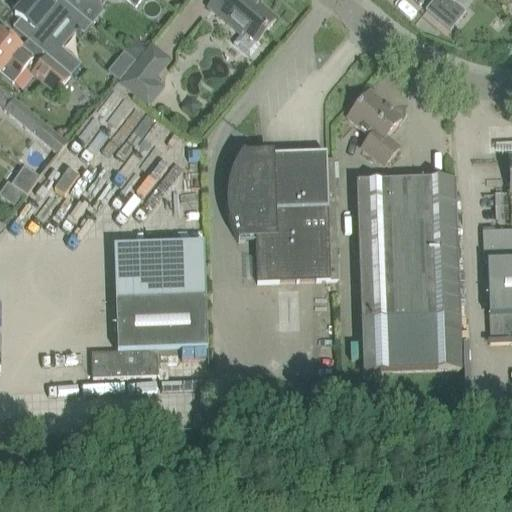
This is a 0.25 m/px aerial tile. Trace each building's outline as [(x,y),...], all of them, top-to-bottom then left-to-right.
[(20,20),(13,29),(46,57),(70,78),(81,66),(62,50),(76,33),(79,36),(81,34),(83,35),(91,26),(65,4),(60,0),(58,0),(52,8),(43,0),(27,0),(15,16),(20,20)] [(215,0),(208,9),(240,35),(232,44),(250,58),(260,47),(256,44),(276,21),(250,0),(232,0),(230,3),(227,0),(215,0)] [(434,0),(425,12),(450,32),(466,13),(452,2),(453,0),(436,0),(434,0)] [(0,74),(12,85),(13,85),(26,70),(31,74),(30,76),(55,97),(70,78),(46,57),(38,66),(33,62),(35,60),(21,49),(17,45),(1,32),(0,33),(0,74)] [(123,80),(119,85),(148,109),(153,104),(164,89),(155,82),(172,61),(152,45),(123,80)] [(135,63),(124,54),(119,60),(130,69),(135,63)] [(0,100),(0,108),(56,156),(58,157),(68,145),(67,144),(6,93),(0,100)] [(369,95),(347,121),(371,140),(362,151),(384,168),(399,150),(386,140),(401,121),(369,95)] [(227,201),(226,206),(227,210),(227,215),(228,220),(229,225),(231,230),(233,234),(235,239),(237,243),(256,242),(257,285),(292,284),(338,282),(335,195),(334,161),(330,161),(326,161),(326,156),(266,158),(266,156),(243,156),(241,159),(238,163),(236,168),(233,172),(232,177),(230,181),(229,186),(228,191),(227,196),(227,201)] [(24,168),(11,187),(27,198),(40,179),(24,168)] [(356,184),(363,374),(463,370),(456,180),(356,184)] [(511,233),(483,235),(484,254),(483,254),(484,264),(487,264),(490,338),(511,336),(511,233)] [(118,354),(92,355),(93,381),(158,378),(157,353),(208,351),(206,306),(206,301),(203,246),(114,249),(116,304),(116,309),(118,354)]
